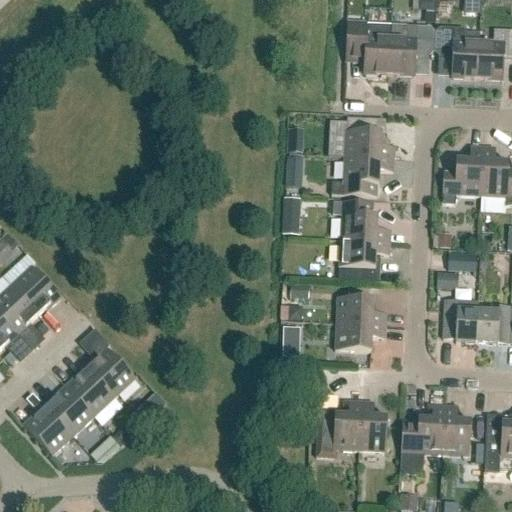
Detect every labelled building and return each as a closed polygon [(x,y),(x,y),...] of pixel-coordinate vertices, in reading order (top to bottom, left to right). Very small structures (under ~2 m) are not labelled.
[(389,79),(391,28),(347,26),(345,56),(365,57),(364,77),(389,79)] [(391,28),(389,79),(414,80),(415,54),(426,55),(427,30),(391,28)] [(477,83),(478,47),(463,46),(464,35),(464,32),(443,31),(441,56),(453,56),(452,82),(477,83)] [(478,47),(477,83),(502,84),(503,59),(511,59),(511,34),(493,33),(492,48),(478,47)] [(463,46),(478,47),(479,36),(464,35),(463,46)] [(344,161),(394,163),(394,151),(389,151),(389,145),(381,145),(381,136),(376,136),(377,124),(385,124),(385,123),(347,121),(346,135),(345,135),(344,161)] [(300,146),(287,145),(286,157),(300,157),(300,146)] [(480,201),(483,151),(470,150),(470,164),(456,164),(455,177),(443,176),(442,208),(455,209),(455,199),(480,201)] [(483,151),(480,201),(506,202),(505,210),(511,209),(511,173),(508,173),(509,166),(495,165),(495,152),(483,151)] [(393,176),(394,163),(344,161),(343,186),(332,186),(331,199),(376,201),(376,189),(378,189),(379,175),(393,176)] [(300,190),(301,176),(287,176),(286,189),(300,190)] [(297,203),(285,203),(284,214),(296,214),(297,203)] [(340,245),(389,247),(390,234),(376,234),(377,220),(372,220),(372,207),(333,206),(332,219),(341,219),(340,245)] [(440,241),(440,251),(451,252),(451,242),(440,241)] [(0,267),(12,256),(0,244),(0,267)] [(389,259),(389,247),(340,245),(339,271),(338,284),(373,286),(374,273),(375,273),(375,259),(389,259)] [(475,275),(476,258),(447,257),(446,274),(475,275)] [(11,290),(38,319),(49,308),(51,310),(61,302),(32,270),(11,290)] [(454,277),(439,276),(438,291),(453,291),(454,277)] [(302,302),(302,288),(290,287),(289,301),(302,302)] [(26,330),(38,319),(11,290),(0,299),(0,319),(19,340),(28,332),(26,330)] [(336,328),(385,330),(386,318),(372,317),(373,303),(337,302),(336,328)] [(476,347),(478,315),(478,306),(444,304),(442,343),(455,344),(455,346),(476,347)] [(508,348),(510,310),(499,310),(498,316),(478,315),(476,347),(497,348),(497,347),(508,348)] [(10,348),(19,340),(0,319),(0,354),(8,347),(10,348)] [(43,338),(48,332),(43,327),(37,332),(43,338)] [(385,343),(385,330),(336,328),(335,354),(371,356),(371,342),(385,343)] [(87,373),(114,402),(135,383),(107,351),(97,360),(99,362),(87,373)] [(285,352),(284,364),(300,364),(301,352),(285,352)] [(10,368),(16,363),(10,356),(4,362),(10,368)] [(93,421),(114,402),(87,373),(75,384),(74,382),(65,390),(93,421)] [(73,440),(93,421),(65,390),(56,398),(57,400),(46,411),(73,440)] [(34,414),(40,408),(33,400),(26,406),(34,414)] [(318,421),(317,449),(333,450),(332,454),(333,454),(359,455),(361,406),(349,405),(348,419),(334,418),(334,422),(318,421)] [(361,406),(359,455),(385,456),(387,421),(373,420),(374,406),(361,406)] [(423,469),(424,458),(442,459),(445,410),(432,409),(432,417),(418,416),(418,420),(403,419),(400,474),(406,478),(410,480),(412,480),(416,479),(419,477),(422,472),(423,469)] [(445,410),(442,459),(469,460),(470,425),(457,424),(457,410),(445,410)] [(52,460),(73,440),(46,411),(34,422),(32,420),(23,429),(52,460)] [(141,411),(131,421),(140,431),(141,431),(151,421),(141,411)] [(511,462),(511,426),(502,426),(503,420),(487,419),(484,474),(499,474),(499,462),(511,462)] [(120,450),(111,441),(104,447),(113,457),(120,450)] [(401,500),(400,511),(399,511),(416,511),(417,502),(401,500)]
